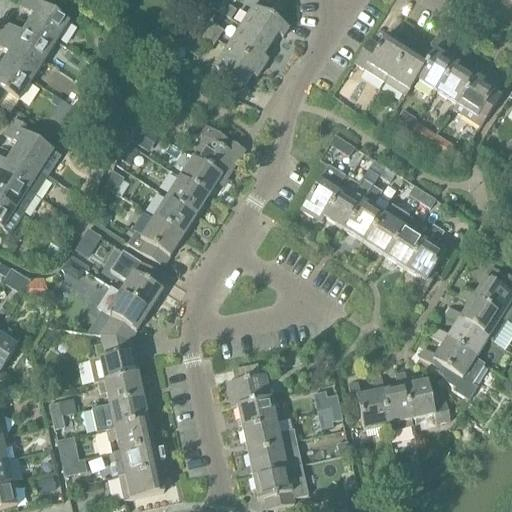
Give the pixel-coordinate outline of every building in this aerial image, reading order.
[(25,26),(55,45),(67,25),(33,4),(35,0),(23,0),(18,9),(31,17),(25,26)] [(235,13),(215,0),(210,9),(217,14),(229,22),(235,13)] [(239,27),(270,47),(276,37),(282,41),(288,32),(252,8),(239,27)] [(70,21),(73,15),(65,10),(61,16),(70,21)] [(197,15),(191,24),(198,29),(204,20),(197,15)] [(203,33),(216,42),(222,34),(209,25),(203,33)] [(42,64),(55,45),(25,26),(20,35),(7,27),(0,37),(42,64)] [(261,60),(270,47),(239,27),(226,48),(262,71),(267,64),(261,60)] [(209,52),(216,42),(203,33),(196,43),(209,52)] [(30,84),(42,64),(0,37),(0,52),(6,56),(0,65),(30,84)] [(410,55),(417,44),(408,38),(401,50),(406,53),(397,66),(384,86),(405,100),(416,83),(415,83),(426,65),(425,65),(410,55)] [(406,53),(401,50),(385,39),(380,48),(370,41),(354,67),(384,86),(397,66),(406,53)] [(448,76),(453,67),(449,64),(438,57),(445,45),(437,40),(429,52),(432,54),(425,65),(426,65),(415,83),(416,83),(435,96),(448,76)] [(256,81),(262,71),(226,48),(212,69),(243,89),(250,78),(256,81)] [(466,92),(474,80),(469,77),(457,70),(465,58),(456,53),(449,64),(453,67),(448,76),(435,96),(455,109),(466,92)] [(17,104),(30,84),(0,65),(0,105),(6,96),(17,104)] [(494,93),(477,82),(484,70),(476,66),(469,77),(474,80),(466,92),(455,109),(452,114),(480,132),(500,99),(493,95),(494,93)] [(10,156),(39,174),(52,155),(29,140),(33,135),(13,122),(2,138),(16,147),(10,156)] [(436,139),(416,126),(409,137),(429,150),(436,139)] [(220,180),(225,184),(244,155),(203,129),(198,137),(203,141),(190,160),(221,180),(220,180)] [(132,142),(150,154),(157,143),(140,131),(132,142)] [(39,132),(33,142),(49,152),(55,142),(39,132)] [(347,160),(353,151),(334,138),(328,147),(347,160)] [(436,139),(429,150),(438,156),(445,145),(436,139)] [(137,155),(127,149),(119,162),(129,168),(137,155)] [(0,175),(27,193),(35,198),(47,179),(39,174),(10,156),(5,164),(0,161),(0,175)] [(225,184),(220,180),(221,180),(190,160),(177,181),(207,200),(220,180),(225,184)] [(377,180),(383,170),(373,163),(366,173),(377,180)] [(322,220),(341,192),(339,190),(344,181),(326,169),(298,213),(319,226),(323,220),(322,220)] [(383,170),(377,180),(387,187),(394,177),(383,170)] [(111,174),(105,190),(113,195),(122,181),(111,174)] [(0,203),(14,213),(22,218),(35,198),(27,193),(0,175),(0,203)] [(194,220),(207,200),(177,181),(164,201),(194,220)] [(343,233),(371,189),(361,183),(351,198),(341,192),(322,220),(323,220),(343,233)] [(363,246),(381,217),(371,211),(381,195),(371,189),(343,233),(363,246)] [(418,205),(423,196),(414,190),(409,199),(418,205)] [(423,196),(418,205),(429,213),(435,204),(423,196)] [(181,240),(194,220),(164,201),(151,221),(181,240)] [(0,231),(1,233),(10,238),(22,218),(14,213),(0,203),(0,231)] [(76,212),(70,221),(79,227),(80,227),(86,218),(85,217),(76,212)] [(384,259),(402,230),(381,217),(363,246),(384,259)] [(161,271),(181,240),(151,221),(140,239),(134,235),(125,248),(161,271)] [(422,243),(404,272),(420,282),(412,293),(422,300),(431,287),(425,283),(442,256),(434,250),(443,236),(432,229),(422,243)] [(404,272),(422,243),(402,230),(384,259),(404,272)] [(55,239),(51,246),(60,252),(64,245),(55,239)] [(125,285),(118,296),(148,315),(160,296),(155,292),(162,281),(121,254),(108,274),(125,285)] [(92,301),(105,287),(72,258),(60,271),(92,301)] [(470,303),(504,324),(511,311),(511,284),(490,271),(484,282),(483,282),(473,298),(461,290),(455,300),(467,308),(468,306),(470,303)] [(10,272),(2,285),(11,291),(19,278),(10,272)] [(134,336),(148,315),(118,296),(109,291),(96,312),(109,320),(98,338),(99,338),(129,344),(134,336)] [(77,293),(61,302),(71,319),(87,309),(77,293)] [(490,346),(504,324),(470,303),(468,306),(467,308),(460,318),(448,311),(441,321),(454,328),(457,324),(486,342),(485,343),(490,346)] [(79,343),(84,331),(70,326),(72,320),(56,314),(46,341),(58,345),(62,336),(79,343)] [(473,362),(485,343),(486,342),(457,324),(454,328),(448,338),(435,330),(429,341),(441,349),(444,343),(463,355),(473,362)] [(0,394),(3,397),(10,387),(2,382),(4,378),(0,375),(0,373),(19,343),(2,332),(0,335),(0,394)] [(93,386),(97,386),(102,385),(136,377),(129,344),(99,338),(98,338),(100,348),(94,349),(96,361),(89,362),(93,386)] [(473,362),(463,355),(444,343),(441,349),(435,359),(423,351),(416,363),(441,379),(439,383),(454,392),(453,394),(468,404),(476,390),(471,387),(484,368),(473,362)] [(296,358),(282,361),(284,372),(299,368),(296,358)] [(426,385),(408,389),(405,375),(393,378),(396,392),(401,391),(409,424),(433,419),(435,428),(449,425),(445,405),(437,407),(434,392),(427,393),(426,385)] [(99,398),(105,396),(107,408),(142,400),(136,377),(102,385),(97,386),(99,398)] [(235,409),(269,402),(264,377),(224,385),(229,411),(235,410),(235,409)] [(368,383),(371,397),(378,396),(385,429),(387,436),(410,431),(409,424),(401,391),(396,392),(383,395),(380,380),(368,383)] [(378,396),(371,397),(360,400),(357,385),(347,387),(350,402),(353,402),(360,435),(385,429),(378,396)] [(25,396),(10,387),(3,397),(18,407),(25,396)] [(328,413),(339,411),(336,398),(325,401),(328,413)] [(96,435),(113,432),(147,424),(142,400),(107,408),(90,411),(96,435)] [(240,432),(274,425),(269,402),(235,409),(235,410),(240,432)] [(50,416),(51,420),(62,418),(74,415),(71,404),(59,407),(59,406),(48,408),(50,416)] [(339,411),(328,413),(331,426),(342,423),(339,411)] [(65,431),(62,418),(51,420),(54,433),(65,431)] [(118,455),(152,447),(147,424),(113,432),(118,455)] [(245,456),(295,445),(292,433),(276,437),(274,425),(240,432),(245,456)] [(159,446),(182,447),(183,431),(160,430),(159,446)] [(250,479),(284,472),(300,468),(295,445),(245,456),(250,479)] [(346,445),(336,448),(338,460),(349,458),(346,445)] [(156,467),(152,447),(118,455),(112,457),(116,475),(118,480),(148,474),(157,472),(156,467)] [(59,456),(61,468),(72,466),(70,454),(59,456)] [(0,487),(11,485),(6,463),(0,464),(0,487)] [(123,505),(163,496),(158,477),(172,474),(170,464),(156,467),(157,472),(148,474),(118,480),(123,505)] [(75,479),(72,466),(61,468),(64,481),(75,479)] [(284,472),(250,479),(255,503),(261,502),(263,511),(270,511),(294,507),(291,496),(289,496),(284,472)] [(51,481),(36,483),(38,496),(53,493),(51,481)] [(11,485),(0,487),(0,511),(16,509),(11,485)] [(331,511),(358,506),(355,494),(328,500),(331,511)]
